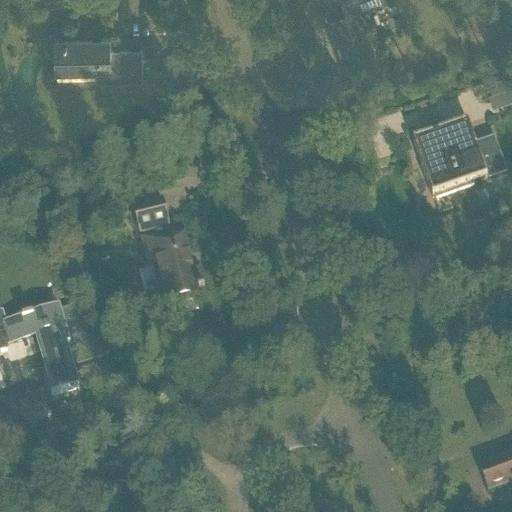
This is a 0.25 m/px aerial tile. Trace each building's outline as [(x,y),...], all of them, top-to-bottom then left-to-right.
[(352,13),(345,15),(326,22),(339,58),(370,47),(364,30),(359,32),(352,13)] [(54,41),(55,71),(96,70),(96,83),(143,82),(142,50),(111,50),(110,39),(54,41)] [(179,56),(164,56),(164,81),(179,81),(179,56)] [(413,142),(432,198),(487,179),(488,182),(507,176),(494,139),(475,146),(468,123),(413,142)] [(162,200),(134,207),(136,214),(141,236),(143,236),(144,242),(151,266),(155,265),(160,285),(164,302),(176,299),(198,293),(203,292),(198,273),(192,275),(181,233),(166,236),(165,230),(169,229),(163,207),(162,200)] [(23,320),(4,326),(0,313),(0,312),(0,352),(9,350),(8,346),(39,337),(55,395),(78,388),(73,368),(103,359),(74,306),(33,318),(32,316),(22,318),(23,320)] [(511,456),(480,469),(489,492),(511,482),(511,456)]
